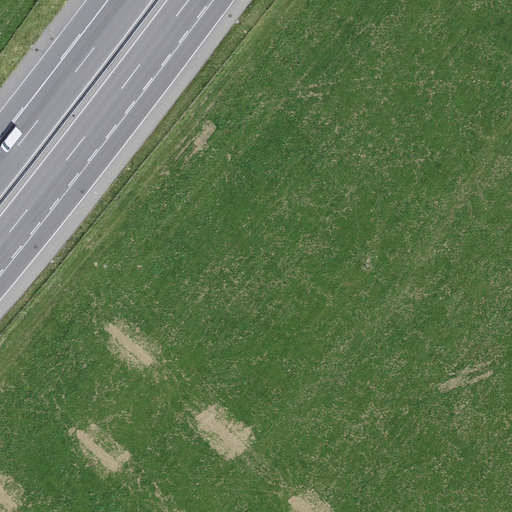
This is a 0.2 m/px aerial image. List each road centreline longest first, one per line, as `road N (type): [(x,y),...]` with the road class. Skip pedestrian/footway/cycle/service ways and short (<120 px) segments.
road 1 (motorway): [(0,306),(74,222),(237,0)]
road 2 (motorway): [(0,242),(188,0)]
road 3 (motorway): [(129,0),(0,168)]
